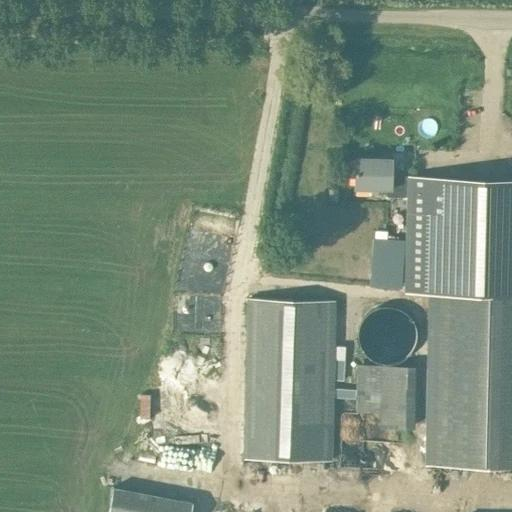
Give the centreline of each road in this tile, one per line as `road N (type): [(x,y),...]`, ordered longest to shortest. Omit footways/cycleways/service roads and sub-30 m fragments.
road 1 (unclassified): [(511,21),(0,10)]
road 2 (unknown): [(201,478),(277,16)]
